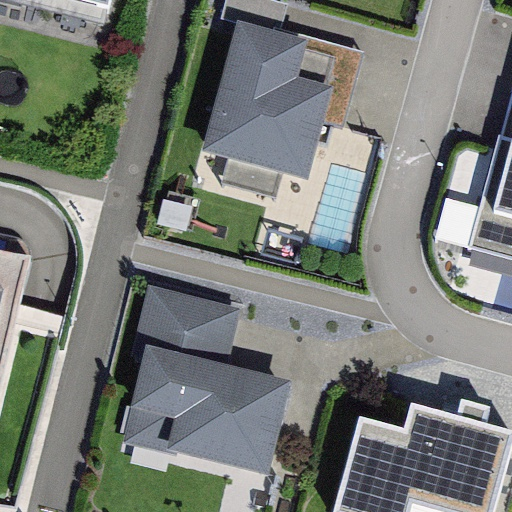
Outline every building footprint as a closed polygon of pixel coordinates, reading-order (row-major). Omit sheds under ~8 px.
[(53,0),(112,13),(114,0),(53,0)] [(361,56),(240,22),(204,148),(306,177),(321,124),(341,129),(361,56)] [(511,105),(471,256),(511,267),(511,105)] [(0,373),(25,264),(0,258),(0,373)] [(243,315),(150,292),(132,363),(145,366),(124,449),(269,485),(292,391),(228,375),(243,315)] [(408,406),(401,432),(357,420),(330,511),(503,511),(511,482),(511,434),(497,431),(502,413),(459,401),(454,419),(408,406)]
